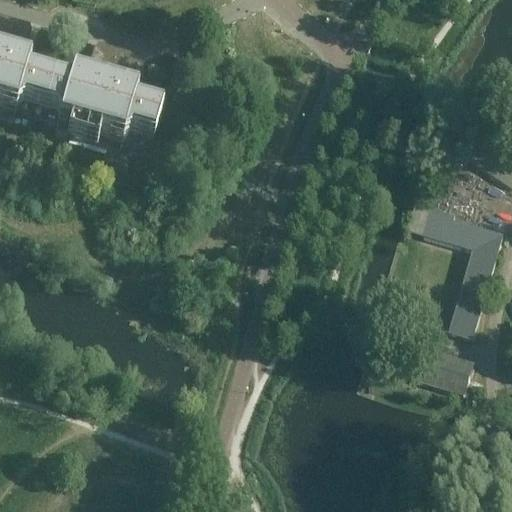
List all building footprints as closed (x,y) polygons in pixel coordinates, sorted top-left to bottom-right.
[(43,125),(57,76),(18,65),(23,60),(31,34),(29,27),(0,18),(0,124),(12,128),(15,117),(43,125)] [(164,106),(137,98),(126,95),(130,90),(138,64),(136,58),(98,47),(94,52),(86,78),(88,84),(57,76),(43,125),(58,129),(55,140),(84,148),(86,143),(96,145),(94,151),(106,155),(119,158),(122,148),(150,156),(164,106)] [(511,159),(486,142),(471,164),(511,191),(511,159)] [(118,173),(115,189),(134,192),(137,177),(118,173)] [(471,344),(502,239),(430,218),(423,242),(472,256),(448,337),(471,344)] [(473,368),(423,354),(414,385),(464,399),(473,368)]
